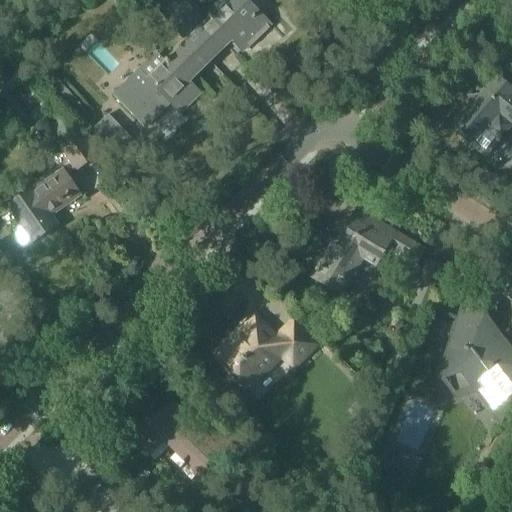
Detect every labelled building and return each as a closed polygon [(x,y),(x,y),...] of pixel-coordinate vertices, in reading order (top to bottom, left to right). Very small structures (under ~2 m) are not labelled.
[(185,0),(153,0),(153,1),(190,39),(189,39),(210,61),(231,40),(242,52),(270,25),(246,0),(230,0),(199,30),(195,25),(202,18),(185,0)] [(138,70),(114,94),(147,128),(171,105),(179,113),(199,93),(188,81),(210,61),(189,39),(166,62),(165,63),(147,80),(138,70)] [(484,157),(500,138),(511,125),(509,124),(511,121),(511,120),(511,94),(511,93),(511,89),(497,77),(452,129),(484,157)] [(125,132),(108,115),(91,132),(107,149),(125,132)] [(58,137),(71,132),(66,118),(53,123),(58,137)] [(78,135),(60,149),(76,170),(94,156),(78,135)] [(7,205),(19,224),(11,230),(22,247),(30,241),(54,225),(48,215),(78,196),(66,177),(61,171),(32,190),(31,189),(7,205)] [(365,261),(373,267),(386,246),(396,253),(394,257),(413,268),(423,252),(407,242),(382,225),(356,209),(351,218),(337,239),(334,238),(310,275),(333,290),(342,296),(356,275),(345,267),(353,254),(365,261)] [(441,271),(426,264),(416,286),(423,290),(421,293),(418,292),(410,308),(424,315),(434,293),(431,292),(441,271)] [(454,273),(448,286),(459,291),(465,278),(454,273)] [(491,350),(482,339),(489,324),(471,302),(439,373),(454,392),(481,384),(502,412),(511,389),(511,377),(498,360),(503,358),(503,346),(491,350)] [(235,334),(214,354),(217,358),(246,389),(280,357),(292,370),(298,365),(317,347),(294,322),(275,339),(254,316),(235,334)] [(224,426),(208,442),(171,404),(160,415),(158,412),(128,428),(133,437),(129,442),(146,459),(162,444),(197,479),(219,457),(230,468),(248,450),(224,426)] [(136,495),(113,471),(99,485),(122,509),(136,495)]
